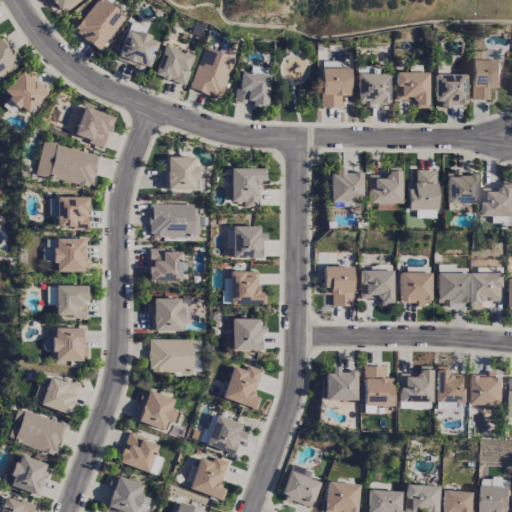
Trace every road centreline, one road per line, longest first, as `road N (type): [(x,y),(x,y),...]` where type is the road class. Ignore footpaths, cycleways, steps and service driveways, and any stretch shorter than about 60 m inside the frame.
road 1 (residential): [(502,140),(297,142),(200,128),(87,82),(51,52),(13,0)]
road 2 (residential): [(149,110),(118,223),(109,395),(66,511)]
road 3 (residential): [(297,142),(293,379),(249,511)]
road 4 (residential): [(511,346),(297,337)]
